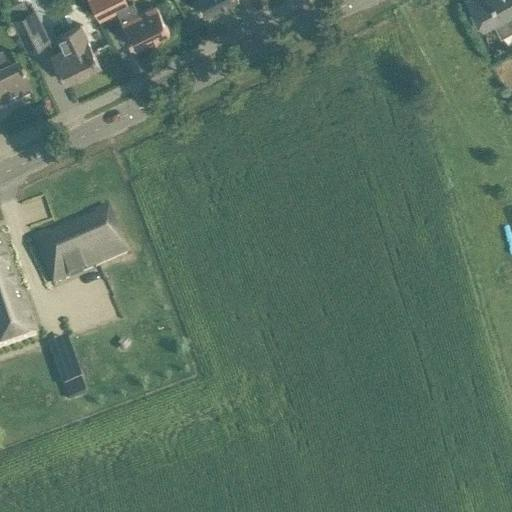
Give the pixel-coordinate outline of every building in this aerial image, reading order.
[(128,3),(127,0),(90,0),(100,18),(117,10),(135,47),(165,32),(152,5),(139,12),(133,0),(128,3)] [(198,0),(205,13),(230,0),(198,0)] [(511,0),(468,0),(483,27),(494,21),(500,34),(511,27),(511,0)] [(27,49),(49,39),(33,7),(11,17),(27,49)] [(65,81),(100,64),(80,24),(60,33),(67,47),(52,54),(65,81)] [(0,111),(30,97),(22,79),(18,71),(0,79),(0,111)] [(32,230),(52,276),(126,244),(106,198),(32,230)] [(0,348),(37,336),(2,237),(0,238),(0,348)] [(67,338),(48,345),(62,387),(81,380),(67,338)]
